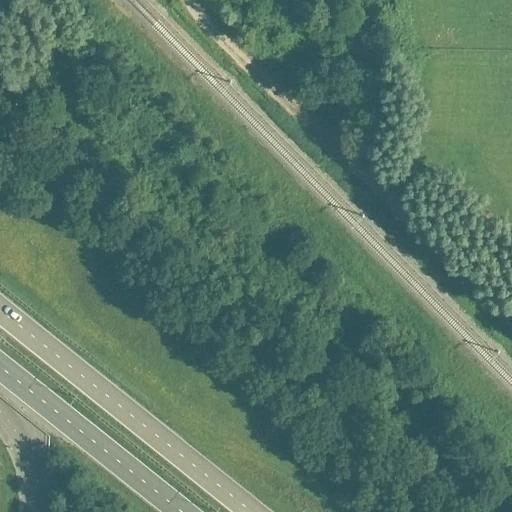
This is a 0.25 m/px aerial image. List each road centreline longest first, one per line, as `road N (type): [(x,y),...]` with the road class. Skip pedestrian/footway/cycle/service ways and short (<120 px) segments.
road 1 (primary): [(251,511),(0,310)]
road 2 (primary): [(0,371),(170,511)]
